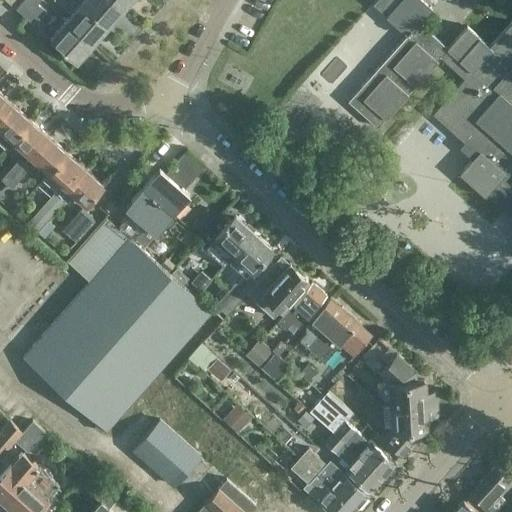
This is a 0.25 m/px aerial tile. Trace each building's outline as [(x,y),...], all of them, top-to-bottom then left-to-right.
[(25,16),(37,3),(39,0),(22,0),(16,8),(25,16)] [(113,0),(83,0),(81,3),(108,26),(123,9),(113,0)] [(113,0),(123,9),(131,0),(113,0)] [(511,24),(510,23),(487,48),(465,27),(447,48),(419,23),(432,9),(422,0),(375,0),(373,4),(408,36),(349,101),(378,127),(441,57),(465,79),(433,115),(477,155),(459,175),(484,198),(486,195),(511,218),(511,24)] [(34,24),(46,10),(37,3),(25,16),(26,17),(34,24)] [(81,3),(66,20),(92,44),(108,26),(81,3)] [(76,62),(92,44),(66,20),(49,38),(76,62)] [(0,117),(12,104),(0,93),(0,117)] [(30,120),(12,104),(0,117),(0,143),(5,148),(12,140),(30,120)] [(48,136),(30,120),(12,140),(30,157),(48,136)] [(66,152),(48,136),(30,157),(47,172),(40,179),(42,180),(66,152)] [(184,151),(164,173),(159,169),(142,188),(172,214),(189,195),(182,190),(203,167),(184,151)] [(32,226),(84,168),(66,152),(42,180),(55,192),(29,221),(33,224),(32,226)] [(3,175),(13,182),(29,162),(19,155),(3,175)] [(103,185),(84,169),(33,227),(38,231),(47,219),(64,200),(66,202),(73,195),(85,206),(103,185)] [(172,214),(142,188),(125,206),(134,215),(122,228),(134,239),(146,225),(155,233),(172,214)] [(76,241),(95,220),(92,214),(82,206),(62,229),(76,241)] [(66,259),(90,280),(23,358),(93,419),(90,421),(94,424),(101,431),(103,428),(105,429),(212,309),(182,283),(169,272),(133,240),(134,239),(122,228),(121,229),(105,215),(66,259)] [(253,231),(235,215),(209,244),(227,260),(253,231)] [(46,252),(4,217),(0,222),(0,234),(23,254),(12,267),(25,278),(46,252)] [(272,248),(253,231),(227,260),(241,273),(216,301),(229,312),(247,292),(273,263),(265,256),(272,248)] [(273,263),(247,292),(273,315),(307,278),(290,262),(282,270),(273,263)] [(298,326),(326,294),(311,281),(277,320),(285,327),(291,321),(298,326)] [(344,310),(330,297),(305,326),(305,331),(299,339),(301,340),(299,342),(307,349),(308,348),(309,349),(344,310)] [(357,321),(344,310),(309,349),(323,361),(357,321)] [(371,334),(357,321),(323,361),(324,361),(339,343),(353,355),(371,334)] [(257,338),(245,352),(258,364),(270,350),(257,338)] [(207,368),(220,379),(229,368),(200,343),(188,357),(204,371),(207,368)] [(276,349),(263,363),(277,376),(289,362),(276,349)] [(390,404),(390,406),(436,402),(435,390),(425,391),(424,379),(414,379),(414,371),(395,354),(379,372),(389,381),(390,404)] [(326,391),(309,410),(306,407),(300,414),(306,420),(312,414),(333,432),(383,476),(395,462),(370,439),(369,439),(365,436),(364,437),(344,420),(351,413),(326,391)] [(243,424),(251,415),(236,402),(222,417),(239,432),(245,426),(243,424)] [(436,402),(390,406),(390,404),(383,404),(384,425),(391,425),(391,430),(383,439),(401,455),(418,436),(418,427),(427,426),(426,415),(437,414),(436,402)] [(200,455),(159,419),(133,449),(174,485),(200,455)] [(21,433),(8,422),(0,431),(0,456),(15,440),(21,433)] [(31,422),(21,433),(15,440),(27,451),(44,433),(31,422)] [(383,476),(333,432),(325,442),(341,456),(338,460),(341,463),(341,464),(370,490),(383,476)] [(341,472),(337,468),(327,460),(325,461),(307,445),(298,456),(354,508),(367,494),(342,471),(341,472)] [(0,475),(0,496),(17,511),(50,511),(61,500),(52,492),(59,484),(22,451),(0,475)] [(511,457),(506,452),(482,480),(470,493),(491,511),(493,510),(505,498),(501,494),(506,489),(510,492),(511,489),(511,457)] [(350,511),(354,508),(298,456),(289,466),(306,481),(302,485),(313,495),(317,499),(331,511),(350,511)] [(89,491),(109,469),(96,458),(77,480),(89,491)] [(248,511),(256,504),(226,478),(203,503),(194,511),(248,511)] [(123,511),(127,507),(116,498),(117,496),(109,489),(107,491),(104,488),(97,497),(100,499),(88,511),(123,511)] [(476,511),(463,499),(451,511),(476,511)] [(329,511),(320,502),(310,511),(329,511)]
